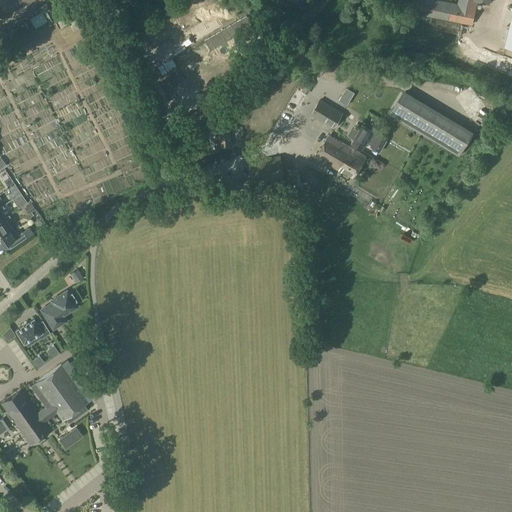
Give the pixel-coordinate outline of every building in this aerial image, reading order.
[(0,0),(0,13),(24,0),(0,0)] [(457,0),(457,3),(439,0),(414,0),(412,12),(471,25),(477,0),(457,0)] [(144,20),(135,25),(143,39),(163,28),(167,35),(178,28),(169,12),(164,16),(159,8),(143,18),(144,20)] [(202,13),(185,22),(191,33),(220,16),(215,9),(203,16),(202,13)] [(184,61),(176,65),(183,77),(191,73),(193,73),(197,81),(195,82),(199,90),(231,72),(224,60),(206,70),(204,66),(206,65),(198,52),(183,60),(184,61)] [(459,155),(471,134),(402,93),(390,114),(459,155)] [(343,113),(319,99),(309,115),(333,129),(343,113)] [(339,109),(351,116),(356,106),(344,99),(339,109)] [(223,148),(224,148),(232,146),(233,144),(228,123),(226,122),(219,123),(217,126),(222,147),(223,148)] [(353,127),(348,135),(354,138),(351,143),(361,150),(366,142),(371,145),(370,146),(380,152),(387,140),(377,134),(377,135),(372,132),(372,131),(362,125),(359,130),(353,127)] [(365,156),(329,134),(315,156),(352,178),(365,156)] [(180,141),(183,157),(192,156),(189,140),(180,141)] [(249,162),(254,184),(284,177),(279,155),(249,162)] [(1,219),(0,219),(0,232),(10,226),(6,220),(11,217),(8,214),(5,216),(1,219)] [(0,246),(7,242),(11,247),(26,237),(22,231),(17,235),(11,225),(10,226),(0,232),(0,246)] [(395,256),(373,243),(366,255),(388,268),(395,256)] [(68,272),(73,280),(80,276),(74,268),(68,272)] [(52,302),(41,309),(52,328),(59,323),(56,318),(76,305),(74,302),(76,300),(71,291),(68,293),(66,289),(50,299),(52,302)] [(42,320),(36,324),(33,318),(15,330),(23,342),(37,334),(40,340),(50,333),(50,334),(51,333),(42,320)] [(53,345),(47,349),(53,357),(59,352),(53,345)] [(39,355),(33,359),(38,367),(44,362),(39,355)] [(0,400),(8,412),(0,417),(0,422),(6,430),(16,423),(30,444),(50,430),(44,421),(56,412),(62,419),(65,417),(69,421),(88,408),(84,403),(87,401),(84,397),(89,394),(68,365),(63,368),(60,364),(35,382),(50,402),(37,411),(18,384),(0,395),(0,400)] [(75,427),(59,439),(65,447),(81,435),(75,427)]
